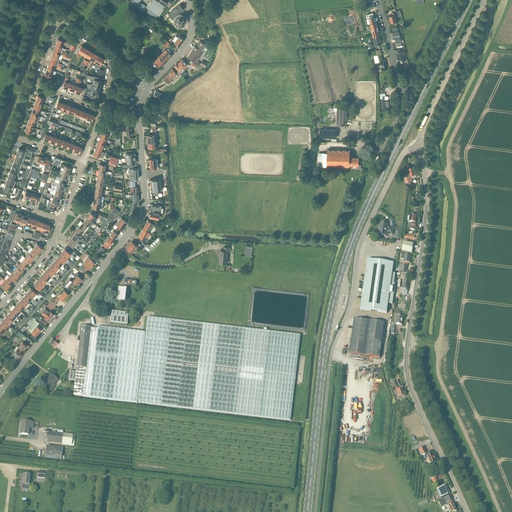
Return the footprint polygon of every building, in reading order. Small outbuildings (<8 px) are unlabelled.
[(150,0),(146,7),(147,7),(158,15),(159,15),(168,2),(166,1),(167,0),(150,0)] [(178,18),(180,17),(178,14),(183,10),(179,5),(179,4),(168,14),(172,19),(173,19),(174,21),(173,23),(180,27),(182,23),(180,24),(178,23),(177,21),(178,18)] [(395,15),(394,12),(392,12),(392,15),(389,16),(390,23),(397,21),(395,15)] [(371,30),(377,28),(376,22),(375,22),(373,13),(366,14),(367,18),(369,18),(370,23),(371,30)] [(377,28),(371,30),(375,45),(382,43),(380,33),(379,33),(377,28)] [(179,46),(183,40),(178,36),(174,43),(179,46)] [(55,45),(61,47),(62,44),(65,45),(66,42),(63,41),(57,39),(55,45)] [(160,44),(164,49),(170,43),(169,42),(166,40),(165,39),(160,44)] [(191,51),(187,57),(195,61),(196,62),(197,62),(197,61),(198,59),(199,58),(200,56),(203,51),(206,45),(200,41),(196,47),(194,46),(191,51)] [(83,55),(87,49),(81,46),(78,52),(76,55),(78,56),(80,53),(83,55)] [(89,58),(92,52),(87,49),(83,55),(89,58)] [(152,65),(156,69),(157,68),(158,67),(159,68),(171,56),(165,50),(160,54),(157,58),(153,62),(154,63),(153,64),(152,65)] [(405,61),(403,55),(405,55),(404,50),(396,53),(398,60),(400,60),(400,63),(405,61)] [(51,57),(57,59),(58,55),(60,56),(61,54),(59,53),(53,51),(51,57)] [(94,61),(98,55),(92,52),(89,58),(94,61)] [(383,60),(381,54),(374,56),(375,63),(380,62),(382,70),(387,69),(386,60),(383,60)] [(98,55),(94,61),(97,63),(95,66),(98,67),(99,64),(100,65),(103,59),(98,55)] [(55,62),(57,59),(51,57),(49,63),(54,65),(57,65),(58,63),(55,62)] [(187,65),(182,59),(177,63),(174,66),(180,72),(181,73),(184,69),(183,68),(187,65)] [(47,69),(45,75),(50,77),(50,76),(53,78),(54,75),(51,74),(52,71),(52,70),(53,70),(47,68),(47,69)] [(168,85),(172,81),(171,80),(177,73),(172,69),(163,79),(168,85)] [(87,75),(87,78),(90,78),(90,80),(92,81),(91,84),(100,86),(101,80),(100,80),(101,78),(87,75)] [(68,89),(70,83),(67,82),(68,79),(66,78),(65,79),(64,81),(62,87),(68,89)] [(84,91),(83,94),(89,95),(91,95),(97,97),(98,97),(99,91),(100,86),(91,84),(90,90),(85,89),(84,91)] [(155,92),(153,97),(162,101),(164,96),(158,93),(159,92),(155,91),(155,92)] [(62,109),(64,104),(58,101),(56,107),(55,110),(57,111),(58,108),(62,109)] [(348,121),(348,108),(339,108),(339,109),(337,108),(337,120),(336,120),(336,125),(345,125),(345,121),(348,121)] [(39,116),(37,116),(31,113),(29,119),(35,121),(37,122),(39,116)] [(127,122),(126,118),(119,118),(120,124),(125,124),(125,129),(124,129),(124,131),(125,131),(126,136),(132,136),(130,122),(127,122)] [(31,131),(33,127),(27,125),(25,131),(30,133),(34,134),(35,132),(31,131)] [(336,138),(336,130),(320,129),(320,137),(336,138)] [(100,137),(105,139),(107,140),(108,137),(106,136),(108,133),(102,131),(100,137)] [(49,142),(52,136),(45,133),(43,139),(49,142)] [(154,141),(154,139),(155,139),(155,136),(147,136),(148,147),(155,147),(155,141),(154,141)] [(62,146),(64,140),(58,138),(55,144),(62,146)] [(75,145),(73,150),(79,153),(81,147),(82,144),(80,143),(78,146),(75,145)] [(16,154),(22,156),(24,150),(18,148),(16,154)] [(104,152),(101,151),(95,149),(93,155),(99,157),(102,158),(104,152)] [(358,165),(358,157),(349,157),(349,150),(327,149),(327,153),(318,153),(317,167),(326,167),(326,166),(335,167),(335,171),(341,171),(341,167),(352,167),(352,165),(358,165)] [(135,163),(134,157),(135,156),(135,154),(134,153),(125,154),(126,161),(128,161),(128,163),(135,163)] [(20,162),(22,156),(16,154),(14,160),(20,162)] [(40,163),(42,164),(44,158),(38,156),(35,165),(38,166),(40,163)] [(115,167),(118,159),(111,156),(108,164),(115,167)] [(44,158),(42,164),(45,165),(44,168),(47,169),(50,160),(44,158)] [(62,171),(68,173),(70,167),(61,164),(60,167),(63,168),(62,171)] [(410,166),(410,164),(406,165),(407,168),(408,167),(411,178),(416,177),(413,166),(410,166)] [(16,172),(18,168),(12,166),(10,172),(15,174),(17,175),(18,172),(16,172)] [(129,179),(138,178),(137,169),(128,170),(129,179)] [(68,173),(62,171),(59,170),(58,173),(57,176),(66,179),(68,173)] [(64,185),(66,179),(57,176),(56,179),(59,180),(58,183),(64,185)] [(11,186),(13,180),(7,178),(5,184),(11,186)] [(152,192),(160,191),(159,179),(151,180),(152,192)] [(58,183),(55,182),(53,185),(57,186),(56,189),(62,191),(64,185),(58,183)] [(10,189),(11,186),(5,184),(3,190),(9,192),(12,193),(13,191),(10,189)] [(29,199),(33,189),(26,187),(25,190),(26,191),(23,197),(29,199)] [(33,189),(29,199),(35,202),(38,195),(39,193),(35,192),(36,190),(33,189)] [(60,197),(62,191),(56,189),(54,195),(60,197)] [(54,195),(51,194),(51,196),(53,197),(52,201),(58,203),(60,197),(54,195)] [(133,195),(131,195),(131,199),(132,199),(132,202),(130,211),(133,212),(137,202),(139,202),(138,195),(133,195)] [(58,203),(52,201),(49,207),(50,207),(55,209),(58,203)] [(99,206),(99,202),(93,201),(92,208),(98,208),(98,211),(102,211),(103,206),(99,206)] [(160,213),(161,205),(151,204),(149,214),(149,216),(149,218),(158,219),(158,213),(160,213)] [(107,217),(112,220),(119,212),(119,211),(115,208),(107,217)] [(91,221),(93,222),(97,218),(91,212),(86,217),(91,221)] [(19,222),(22,215),(16,213),(14,220),(17,221),(16,224),(18,225),(19,222)] [(25,224),(28,217),(22,215),(19,222),(25,224)] [(416,223),(416,216),(409,215),(409,222),(408,222),(407,229),(415,230),(415,223),(416,223)] [(30,226),(33,219),(28,217),(25,224),(30,226)] [(86,217),(82,222),(87,226),(91,221),(86,217)] [(122,229),(127,223),(121,218),(116,224),(118,226),(116,227),(119,230),(121,228),(122,229)] [(36,228),(39,221),(33,219),(30,226),(36,228)] [(42,230),(44,223),(39,221),(36,228),(42,230)] [(143,229),(138,237),(140,238),(139,239),(142,241),(143,240),(145,241),(148,237),(151,232),(153,233),(157,228),(154,226),(154,225),(147,221),(142,229),(143,229)] [(83,231),(87,226),(82,222),(78,227),(83,231)] [(44,223),(42,230),(47,232),(50,225),(44,223)] [(392,235),(393,228),(387,227),(388,225),(380,224),(378,235),(386,236),(386,235),(392,235)] [(79,235),(83,231),(78,227),(74,231),(79,235)] [(77,238),(79,235),(74,231),(70,236),(78,243),(80,240),(77,238)] [(114,240),(118,235),(113,231),(109,237),(114,240)] [(73,249),(78,243),(70,236),(66,241),(70,245),(69,246),(73,249)] [(108,249),(113,242),(108,238),(103,245),(102,244),(100,246),(101,246),(95,253),(99,255),(104,249),(105,247),(108,249)] [(131,253),(136,246),(131,242),(126,249),(126,250),(126,251),(129,253),(130,252),(131,253)] [(33,248),(38,253),(42,248),(37,243),(33,248)] [(412,253),(413,244),(403,243),(402,252),(412,253)] [(230,252),(231,247),(223,247),(223,250),(219,250),(219,262),(227,263),(228,252),(230,252)] [(34,257),(38,253),(33,248),(29,253),(34,257)] [(61,253),(66,258),(69,256),(70,256),(71,255),(70,254),(65,249),(61,253)] [(30,262),(34,257),(29,253),(25,257),(30,262)] [(62,263),(66,258),(61,253),(57,258),(62,263)] [(410,264),(410,261),(411,256),(404,255),(402,255),(401,260),(403,260),(403,262),(402,265),(397,264),(396,271),(406,273),(408,263),(410,264)] [(26,266),(30,262),(25,257),(21,262),(26,266)] [(90,270),(95,264),(87,257),(82,264),(79,268),(82,271),(83,269),(86,272),(88,269),(90,270)] [(58,267),(62,263),(57,258),(53,262),(58,267)] [(394,284),(395,273),(392,273),(394,264),(367,260),(365,278),(362,277),(362,281),(364,281),(362,300),(361,310),(387,313),(388,304),(392,305),(395,284),(394,284)] [(22,271),(26,266),(21,262),(17,266),(22,271)] [(55,272),(58,267),(53,262),(49,267),(55,272)] [(13,271),(8,266),(5,269),(11,273),(9,276),(14,280),(18,275),(13,271)] [(18,275),(22,271),(17,266),(13,271),(18,275)] [(51,276),(55,272),(49,267),(45,271),(51,276)] [(47,280),(51,276),(45,271),(41,276),(47,280)] [(77,285),(82,279),(77,275),(72,281),(69,278),(64,285),(69,289),(74,283),(77,285)] [(10,284),(14,280),(9,276),(5,280),(10,284)] [(43,285),(47,280),(41,276),(37,280),(43,285)] [(6,289),(10,284),(5,280),(1,285),(6,289)] [(39,289),(43,285),(37,280),(33,285),(39,289)] [(119,288),(118,288),(119,287),(118,287),(116,305),(117,301),(117,304),(125,305),(127,289),(119,288)] [(26,293),(32,297),(36,293),(30,288),(26,293)] [(63,301),(69,295),(64,290),(60,294),(59,294),(56,297),(58,298),(58,297),(63,301)] [(28,302),(32,297),(26,293),(23,297),(28,302)] [(24,306),(28,302),(23,297),(19,301),(24,306)] [(52,300),(46,306),(51,310),(54,307),(56,304),(56,303),(59,299),(58,298),(56,297),(54,300),(53,299),(52,300)] [(20,311),(24,306),(19,301),(15,306),(20,311)] [(17,315),(20,311),(15,306),(11,310),(17,315)] [(54,314),(52,313),(50,311),(49,310),(45,307),(41,312),(43,314),(45,315),(43,317),(48,321),(54,314)] [(13,319),(17,315),(11,310),(7,315),(13,319)] [(127,325),(128,313),(112,312),(111,324),(127,325)] [(9,324),(13,319),(7,315),(3,319),(9,324)] [(44,325),(47,321),(42,317),(38,321),(44,325)] [(300,335),(147,317),(146,333),(109,328),(98,327),(98,328),(91,328),(91,327),(82,326),(80,338),(77,367),(76,367),(76,371),(70,371),(69,380),(75,380),(73,395),(290,420),(300,335)] [(5,328),(9,324),(3,319),(0,322),(0,329),(4,333),(7,330),(5,328)] [(354,319),(349,354),(379,358),(384,323),(354,319)] [(39,323),(35,320),(28,329),(31,331),(31,332),(36,336),(41,329),(38,327),(39,326),(38,325),(39,323)] [(20,356),(24,351),(23,350),(27,345),(22,341),(13,353),(15,355),(17,354),(20,356)] [(51,391),(55,386),(54,385),(57,380),(51,375),(43,385),(51,391)] [(399,390),(398,387),(395,388),(399,398),(405,396),(402,389),(399,390)] [(33,430),(34,423),(21,421),(19,434),(28,435),(29,429),(33,430)] [(73,445),(74,435),(63,434),(48,433),(47,443),(63,444),(73,445)] [(61,460),(62,448),(46,447),(45,458),(61,460)] [(423,448),(419,449),(420,452),(422,455),(424,454),(425,454),(427,459),(430,465),(434,463),(436,463),(432,455),(431,455),(430,452),(427,453),(426,453),(424,447),(423,448)] [(30,486),(31,475),(23,474),(22,485),(30,486)] [(441,498),(450,494),(446,486),(437,490),(441,498)] [(450,495),(444,498),(444,499),(445,501),(447,504),(448,504),(448,505),(451,511),(453,511),(457,511),(453,503),(453,502),(453,501),(450,495)]
